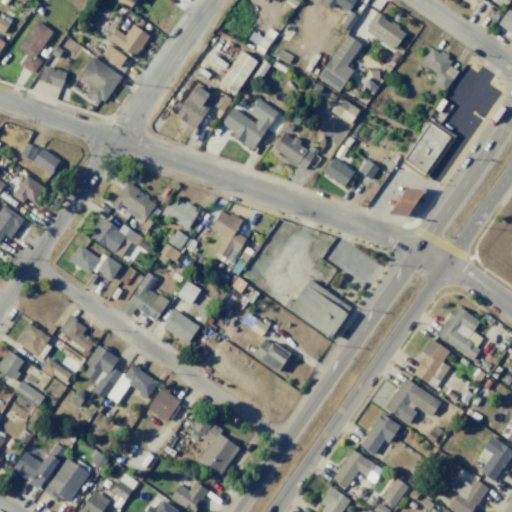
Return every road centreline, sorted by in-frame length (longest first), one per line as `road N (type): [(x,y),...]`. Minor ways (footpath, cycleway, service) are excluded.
road 1 (residential): [(0,100),(403,242),(511,310)]
road 2 (secondary): [(511,113),(236,511)]
road 3 (secondary): [(268,511),(511,163)]
road 4 (residential): [(212,0),(0,305)]
road 5 (residential): [(30,263),(284,444)]
